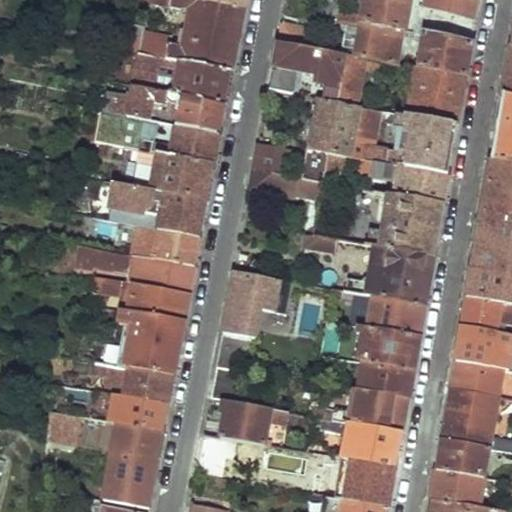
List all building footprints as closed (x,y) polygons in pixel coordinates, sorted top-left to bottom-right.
[(138,0),(199,13),(191,62),(238,72),(250,10),(207,0),(138,0)] [(251,0),(207,0),(250,10),(251,0)] [(427,0),(425,8),(478,25),(481,2),(474,0),(365,0),(363,17),(340,12),(337,25),(348,27),(360,29),(356,57),(381,63),(401,67),(412,0),(427,0)] [(284,20),(280,40),(307,47),(311,26),(284,20)] [(360,29),(348,27),(344,55),(356,57),(360,29)] [(136,30),(132,49),(141,51),(172,58),(176,38),(136,30)] [(473,49),(425,35),(419,71),(467,82),(473,49)] [(280,40),(275,65),(318,75),(317,87),(330,89),(328,102),(336,104),(344,55),(307,47),(280,40)] [(507,73),(503,99),(511,100),(511,49),(511,50),(507,73)] [(141,51),(134,83),(232,105),(238,72),(191,62),(172,58),(141,51)] [(344,55),(336,104),(357,108),(364,70),(379,73),(381,63),(356,57),(344,55)] [(419,71),(410,119),(458,129),(462,110),(467,82),(419,71)] [(187,107),(182,126),(226,136),(232,105),(134,83),(128,113),(156,120),(159,101),(187,107)] [(511,100),(503,99),(496,134),(492,162),(511,165),(511,100)] [(328,102),(319,100),(304,178),(326,183),(332,156),(348,160),(375,166),(449,180),(454,154),(458,129),(410,119),(399,117),(391,115),(390,123),(413,128),(408,157),(376,149),(383,113),(380,113),(357,108),(336,104),(328,102)] [(381,105),(380,113),(383,113),(391,115),(399,117),(400,109),(381,105)] [(164,133),(165,130),(168,131),(171,123),(156,120),(128,113),(117,111),(114,121),(164,133)] [(182,126),(177,146),(133,137),(132,146),(160,153),(221,165),(226,136),(182,126)] [(260,144),(255,168),(286,175),(289,150),(260,144)] [(221,165),(160,153),(153,189),(214,201),(221,165)] [(332,156),(326,183),(343,187),(348,160),(332,156)] [(487,185),(482,217),(511,222),(511,165),(492,162),(487,185)] [(375,166),(373,178),(399,183),(395,198),(444,209),(446,195),(449,180),(375,166)] [(255,168),(252,188),(293,197),(294,191),(323,198),(326,183),(304,178),(286,175),(255,168)] [(115,205),(156,215),(154,226),(207,237),(214,201),(153,189),(119,182),(115,205)] [(387,215),(382,235),(351,228),(349,242),(383,249),(434,260),(438,239),(444,209),(395,198),(359,190),(357,208),(387,215)] [(476,248),(472,271),(511,278),(511,222),(482,217),(476,248)] [(201,267),(207,237),(154,226),(146,225),(140,253),(201,267)] [(341,240),(315,234),(314,238),(309,237),(307,246),(308,246),(338,253),(341,240)] [(82,263),(107,261),(144,269),(142,285),(196,296),(201,267),(140,253),(84,242),(82,263)] [(434,260),(383,249),(374,282),(346,276),(345,285),(339,284),(338,293),(341,293),(426,310),(430,284),(434,260)] [(470,282),(467,301),(511,308),(511,278),(472,271),(470,282)] [(93,295),(119,299),(121,282),(96,278),(93,295)] [(142,285),(136,312),(191,323),(196,296),(142,285)] [(341,293),(339,304),(369,311),(366,331),(420,342),(422,329),(426,310),(341,293)] [(464,313),(461,331),(498,337),(500,326),(511,327),(511,308),(467,301),(464,313)] [(136,312),(124,367),(180,379),(191,323),(136,312)] [(361,330),(354,364),(363,366),(358,393),(409,403),(412,387),(417,355),(420,342),(366,331),(361,330)] [(458,347),(455,364),(498,372),(503,346),(508,347),(509,339),(498,337),(461,331),(458,347)] [(224,332),(218,365),(246,371),(249,371),(255,339),(224,332)] [(116,373),(109,395),(119,396),(175,408),(180,379),(124,367),(105,363),(103,370),(116,373)] [(453,375),(451,390),(501,401),(506,373),(498,372),(455,364),(453,375)] [(218,365),(211,399),(224,402),(239,405),(246,371),(218,365)] [(331,377),(329,387),(337,389),(340,379),(331,377)] [(449,402),(446,416),(497,426),(501,401),(451,390),(449,402)] [(358,393),(353,416),(331,411),(331,414),(313,410),(311,420),(315,420),(324,422),(402,438),(405,423),(409,403),(358,393)] [(113,421),(169,433),(175,408),(119,396),(113,421)] [(239,405),(224,402),(221,415),(225,416),(221,438),(271,447),(272,441),(266,440),(269,425),(287,428),(290,415),(239,405)] [(81,415),(55,409),(54,436),(80,440),(81,415)] [(444,428),(441,441),(493,451),(511,454),(511,449),(493,446),(497,426),(446,416),(444,428)] [(324,422),(320,441),(337,444),(334,458),(344,460),(397,469),(399,456),(402,438),(324,422)] [(124,423),(109,500),(155,511),(169,433),(124,423)] [(0,433),(0,502),(15,506),(29,438),(0,433)] [(438,457),(436,471),(488,480),(493,451),(441,441),(438,457)] [(314,455),(313,466),(329,469),(331,458),(314,455)] [(344,460),(336,500),(343,501),(389,510),(393,489),(397,469),(344,460)] [(433,487),(430,504),(483,511),(488,480),(436,471),(433,487)] [(308,487),(306,493),(324,497),(326,491),(308,487)] [(389,511),(389,510),(343,501),(336,500),(324,497),(321,511),(389,511)] [(192,502),(189,511),(222,511),(223,508),(192,502)]
